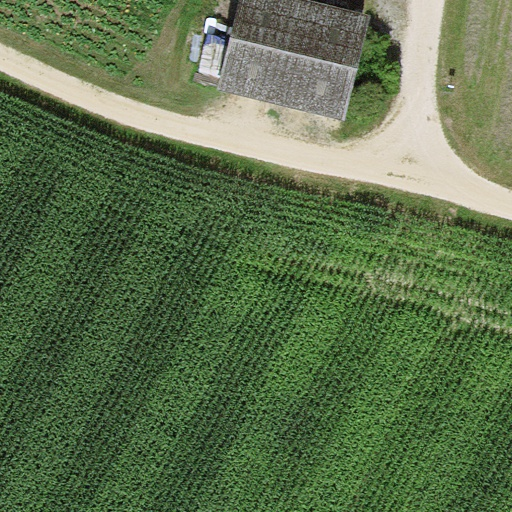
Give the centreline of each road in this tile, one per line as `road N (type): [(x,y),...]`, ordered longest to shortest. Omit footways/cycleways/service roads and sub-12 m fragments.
road 1 (track): [(404,172),(259,153),(112,113),(0,63)]
road 2 (track): [(404,172),(427,0)]
